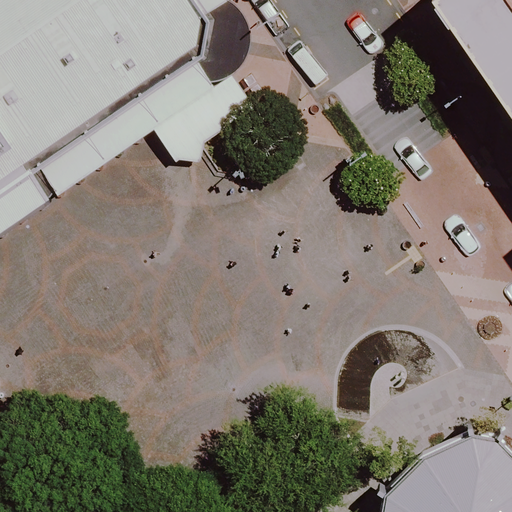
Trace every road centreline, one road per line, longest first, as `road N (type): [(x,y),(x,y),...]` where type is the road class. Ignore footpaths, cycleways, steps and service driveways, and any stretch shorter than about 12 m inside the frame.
road 1 (unknown): [(511,318),(439,322),(6,280)]
road 2 (residential): [(382,99),(511,288)]
